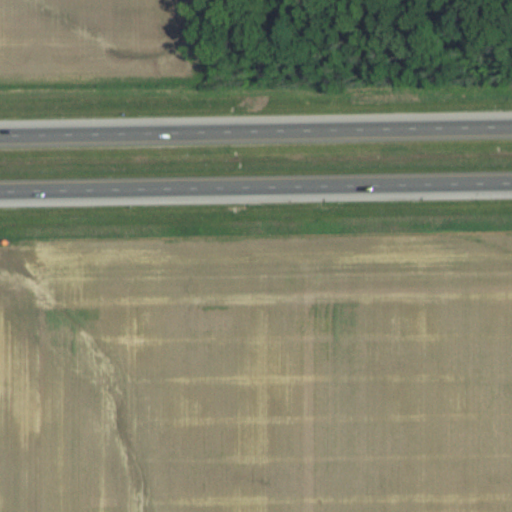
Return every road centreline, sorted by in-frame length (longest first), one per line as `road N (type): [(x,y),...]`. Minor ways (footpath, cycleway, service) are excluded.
road 1 (motorway): [(0,191),(511,182)]
road 2 (motorway): [(511,126),(0,135)]
